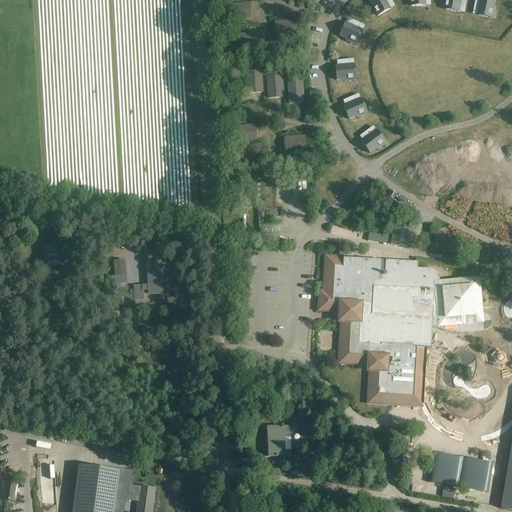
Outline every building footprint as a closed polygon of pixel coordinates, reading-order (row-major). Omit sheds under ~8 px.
[(384,0),(368,0),(378,17),(390,10),(389,9),(394,7),(392,2),(387,5),(384,0)] [(461,0),(447,0),(446,10),(459,13),(460,12),(465,13),(466,8),(460,8),(461,0)] [(496,0),(493,0),(482,0),(480,11),(475,10),(474,15),(479,16),(492,19),(496,0)] [(250,9),(250,4),(229,5),(230,19),(247,18),(246,10),(250,9)] [(297,35),(296,21),(275,23),(275,28),(279,28),(280,36),(297,35)] [(345,24),(343,30),(340,36),(357,44),(363,32),(362,31),(364,27),(360,25),(358,29),(345,24)] [(256,40),(256,34),(235,36),(236,50),(253,48),(252,40),(256,40)] [(335,67),(336,74),(337,81),(356,79),(354,66),(353,60),(348,61),(349,66),(335,67)] [(257,93),(262,93),(261,72),(247,72),(248,90),(256,89),(257,93)] [(268,77),(269,99),(275,98),(274,94),(283,94),(281,77),(268,77)] [(303,99),(302,82),(288,83),(290,104),(295,104),(295,100),(303,99)] [(356,102),(343,108),(349,120),(366,112),(361,100),(360,100),(358,95),(354,97),(356,102)] [(251,112),(250,106),(229,107),(230,121),(247,120),(247,112),(251,112)] [(255,126),(234,127),(235,141),(252,140),(252,132),(256,132),(255,126)] [(372,135),(361,143),(370,154),(385,142),(377,131),(376,132),(373,128),(369,131),(372,135)] [(284,138),(284,144),(288,144),(289,152),(306,151),(305,137),(284,138)] [(239,147),(240,161),(258,160),(257,152),(261,152),(261,146),(239,147)] [(407,248),(409,238),(411,225),(395,222),(391,245),(407,248)] [(72,266),(71,246),(42,247),(43,268),(72,266)] [(15,260),(31,259),(31,248),(15,249),(15,260)] [(320,292),(319,311),(339,312),(339,315),(340,315),(341,303),(361,305),(360,323),(345,322),(343,351),(343,353),(343,354),(344,356),(345,357),(346,358),(347,359),(349,360),(350,361),(352,361),(368,362),(368,372),(373,372),(372,387),(371,388),(370,390),(369,392),(369,393),(369,395),(369,397),(370,399),(371,400),(372,401),(373,403),(375,403),(377,404),(378,404),(380,404),(382,403),(384,402),(385,401),(406,402),(406,406),(422,407),(425,349),(431,349),(432,349),(432,348),(431,348),(432,333),(432,327),(436,329),(450,332),(459,334),(467,333),(476,333),(483,331),(483,326),(485,326),(485,325),(486,323),(490,323),(489,319),(488,317),(486,315),(484,315),(483,315),(479,278),(439,282),(439,279),(438,276),(436,272),(433,271),(431,270),(429,270),(417,269),(417,263),(385,261),(384,274),(380,274),(381,261),(343,258),(344,255),(343,255),(343,258),(326,257),(324,293),(320,292)] [(126,276),(125,260),(113,261),(115,277),(126,276)] [(148,273),(149,286),(143,287),(143,291),(149,290),(149,295),(167,294),(166,288),(168,288),(168,286),(166,286),(166,274),(164,275),(164,262),(148,263),(148,273)] [(130,301),(135,301),(143,301),(143,291),(143,287),(135,287),(135,291),(130,291),(130,301)] [(289,427),(277,428),(267,428),(269,458),(291,456),(291,451),(284,452),(283,438),(290,437),(289,427)] [(511,511),(511,456),(503,510),(511,511)] [(318,468),(317,461),(306,461),(306,475),(316,474),(315,468),(318,468)] [(78,467),(72,511),(114,511),(116,500),(118,485),(120,472),(100,469),(101,466),(100,465),(99,469),(78,467)] [(480,495),(483,478),(482,478),(475,477),(466,476),(465,486),(472,487),(471,494),(480,495)] [(5,478),(1,500),(16,502),(17,489),(19,479),(5,478)] [(118,485),(116,500),(138,503),(136,511),(151,511),(155,490),(140,488),(118,485)] [(205,500),(206,508),(213,507),(213,499),(205,500)]
